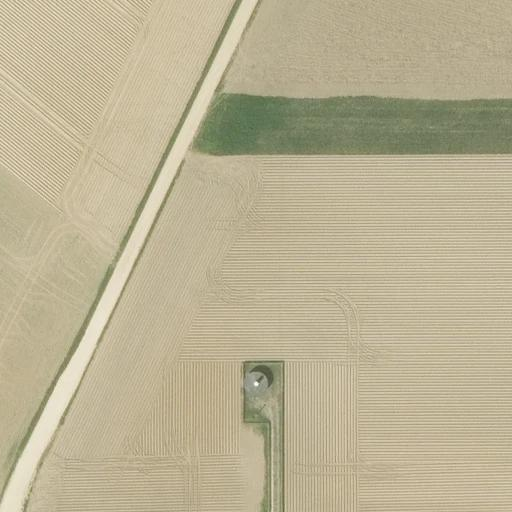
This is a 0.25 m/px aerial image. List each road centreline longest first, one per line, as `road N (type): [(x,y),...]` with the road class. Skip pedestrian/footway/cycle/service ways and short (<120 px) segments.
road 1 (track): [(16,511),(24,474),(248,0)]
road 2 (track): [(273,511),(274,373)]
